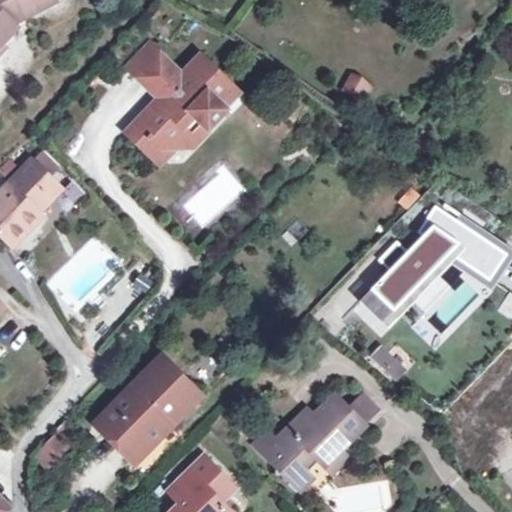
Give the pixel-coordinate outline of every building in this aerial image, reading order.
[(0,0),(0,45),(1,44),(16,29),(8,21),(19,15),(22,18),(53,2),(52,0),(0,0)] [(158,56),(148,46),(127,68),(137,77),(158,56)] [(137,77),(159,99),(127,133),(142,148),(151,137),(162,148),(177,147),(191,147),(190,135),(201,124),(207,130),(226,111),(219,105),(233,91),(215,74),(215,66),(207,66),(198,58),(180,77),(158,56),(137,77)] [(365,103),(372,83),(347,74),(340,94),(365,103)] [(151,137),(142,148),(160,165),(177,147),(162,148),(151,137)] [(6,184),(10,187),(0,197),(0,235),(5,241),(20,240),(42,217),(38,213),(50,201),(40,191),(49,180),(29,160),(6,184)] [(391,270),(362,302),(388,327),(453,262),(492,289),(511,259),(511,251),(444,205),(441,211),(435,208),(418,232),(426,237),(408,254),(397,244),(382,260),(391,270)] [(292,246),(307,229),(297,219),(281,236),(292,246)] [(511,296),(505,294),(497,315),(511,320),(511,296)] [(370,360),(393,384),(415,362),(392,339),(370,360)] [(196,396),(160,360),(97,425),(132,460),(196,396)] [(310,422),(303,415),(278,441),(263,456),(299,492),(311,480),(302,470),(314,458),(323,467),(339,452),(364,428),(346,411),(334,399),(315,418),(310,422)] [(358,399),(346,411),(364,428),(375,417),(358,399)] [(308,411),(303,415),(310,422),(315,418),(308,411)] [(58,434),(35,458),(43,467),(67,444),(68,445),(76,437),(75,429),(65,420),(54,430),(58,434)] [(278,441),(269,432),(254,447),(263,456),(278,441)] [(347,459),(339,452),(323,467),(331,475),(347,459)] [(189,495),(178,506),(172,511),(227,511),(219,503),(214,498),(227,485),(201,459),(177,483),(189,495)] [(177,483),(166,494),(178,506),(189,495),(177,483)] [(232,489),(227,485),(214,498),(219,503),(232,489)] [(0,511),(9,511),(10,511),(5,507),(0,501),(0,511)]
